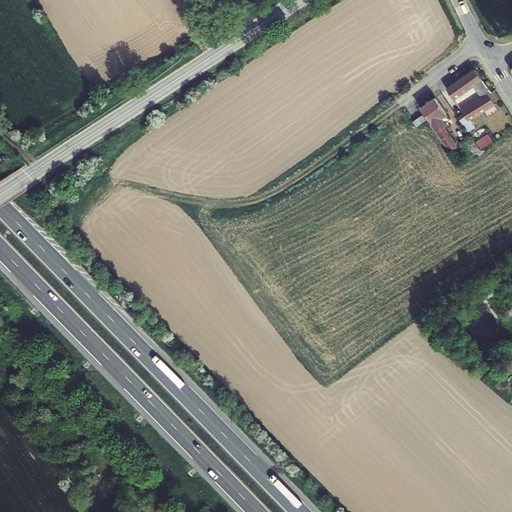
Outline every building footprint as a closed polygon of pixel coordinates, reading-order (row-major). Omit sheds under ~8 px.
[(478,97),(453,115),(464,130),(470,126),(466,121),(493,104),(487,96),(490,92),(473,70),(444,90),(451,100),(470,86),(478,97)] [(434,97),(419,108),(449,148),(456,142),(442,125),(444,123),(439,118),(446,113),(434,97)] [(418,115),(408,122),(413,128),(423,121),(418,115)] [(483,148),(493,141),(488,133),(478,140),(483,148)] [(480,151),(469,136),(460,144),(471,157),(480,151)] [(449,148),(461,164),(469,158),(456,142),(449,148)]
